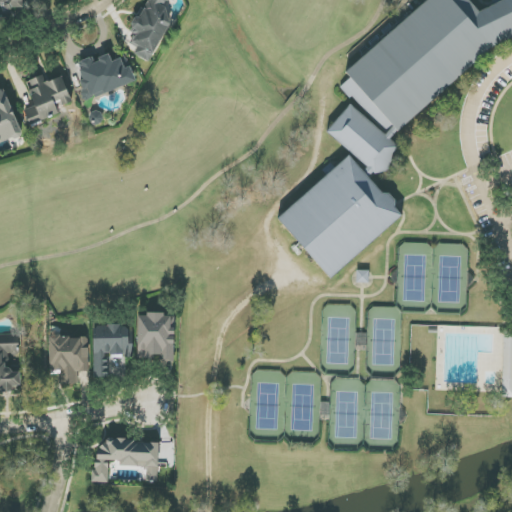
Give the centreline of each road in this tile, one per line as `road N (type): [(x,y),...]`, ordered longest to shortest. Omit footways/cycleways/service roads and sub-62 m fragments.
road 1 (residential): [(149,400),(0,428)]
road 2 (residential): [(0,58),(105,17),(118,0)]
